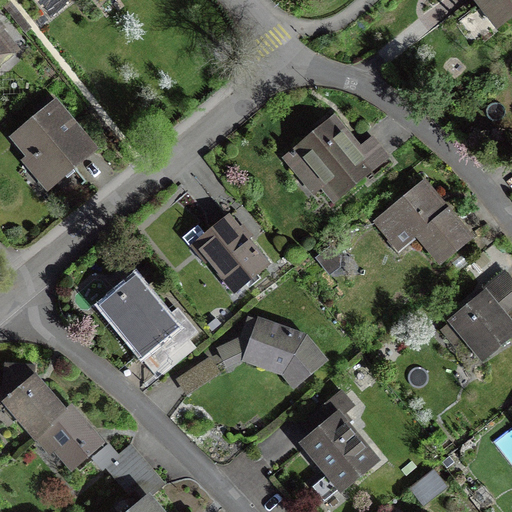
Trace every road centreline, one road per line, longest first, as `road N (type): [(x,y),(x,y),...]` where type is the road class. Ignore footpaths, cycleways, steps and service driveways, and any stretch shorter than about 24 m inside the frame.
road 1 (residential): [(296,58),(16,293)]
road 2 (residential): [(16,293),(245,511)]
road 3 (residential): [(296,58),(369,87),(432,131),(511,222)]
